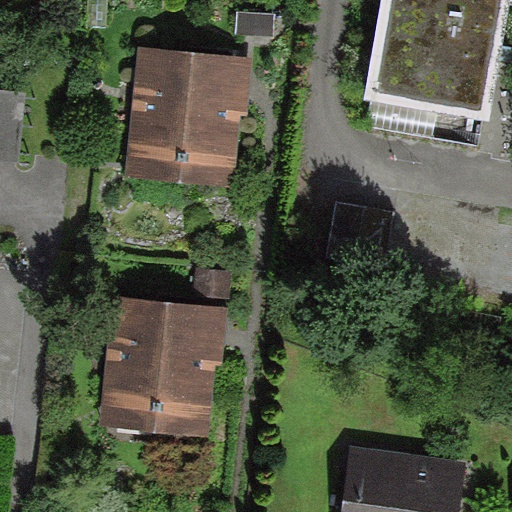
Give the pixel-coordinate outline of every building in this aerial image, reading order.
[(511,0),(394,0),(378,120),(498,136),(511,27),(511,0)] [(235,66),(136,56),(124,172),(223,182),(235,66)] [(0,161),(15,163),(22,97),(0,94),(0,161)] [(343,203),(338,261),(398,267),(403,209),(343,203)] [(134,312),(111,311),(102,431),(205,438),(216,276),(137,271),(134,312)] [(447,511),(452,474),(351,462),(344,511),(447,511)]
